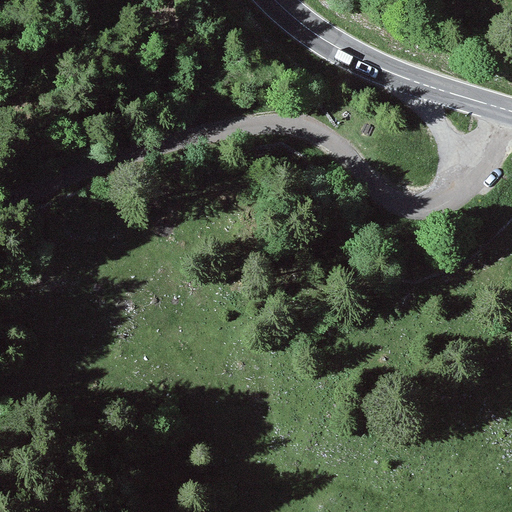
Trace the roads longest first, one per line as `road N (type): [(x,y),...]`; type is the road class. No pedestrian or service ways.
road 1 (unclassified): [(456,195),(430,207),(399,205),(333,141),(284,125),(118,158),(0,204)]
road 2 (secondary): [(412,80),(328,42),(275,0)]
road 3 (unclassified): [(412,80),(456,156),(456,195)]
